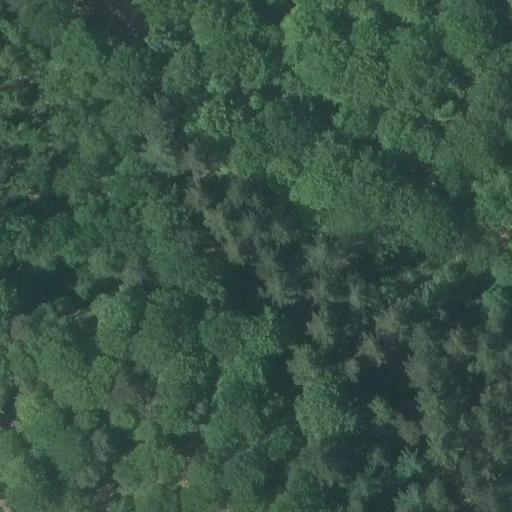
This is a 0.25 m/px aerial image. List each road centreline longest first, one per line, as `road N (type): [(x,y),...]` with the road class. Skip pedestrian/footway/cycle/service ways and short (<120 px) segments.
road 1 (track): [(306,511),(85,13)]
road 2 (track): [(62,0),(511,287)]
road 3 (unknown): [(81,511),(0,319)]
